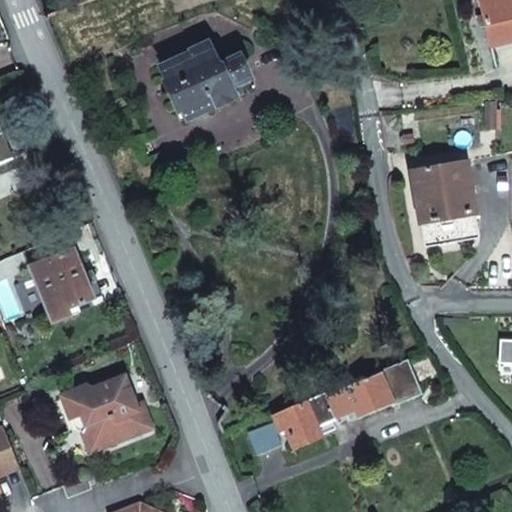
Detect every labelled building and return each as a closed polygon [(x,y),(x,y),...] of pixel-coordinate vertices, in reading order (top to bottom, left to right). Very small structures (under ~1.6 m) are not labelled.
[(511,0),(479,0),(490,45),(511,39),(511,0)] [(179,114),(182,112),(188,122),(256,90),(240,55),(218,65),(208,42),(190,51),(191,53),(159,68),(166,81),(164,83),(179,114)] [(0,159),(12,155),(0,126),(0,159)] [(415,172),(425,248),(479,239),(469,163),(415,172)] [(71,316),(68,309),(94,298),(86,276),(75,249),(29,268),(51,323),(71,316)] [(94,273),(86,276),(94,298),(102,295),(94,273)] [(511,349),(499,349),(498,365),(511,365),(511,349)] [(391,405),(392,407),(422,395),(408,361),(383,371),(383,373),(326,396),(325,394),(272,417),(278,433),(284,430),(293,450),(321,438),(321,437),(328,434),(323,423),(346,413),(353,410),(356,418),(391,405)] [(123,439),(121,433),(143,424),(135,404),(125,377),(94,389),(86,386),(62,396),(70,418),(75,430),(83,432),(91,451),(123,439)] [(143,424),(146,431),(152,428),(142,401),(135,404),(143,424)] [(353,410),(346,413),(349,420),(356,418),(353,410)] [(121,433),(123,439),(146,431),(143,424),(121,433)] [(249,436),(257,457),(280,448),(272,426),(249,436)] [(0,467),(17,461),(4,428),(0,429),(0,467)] [(0,467),(0,475),(20,468),(17,461),(0,467)] [(162,511),(140,502),(115,511),(162,511)]
